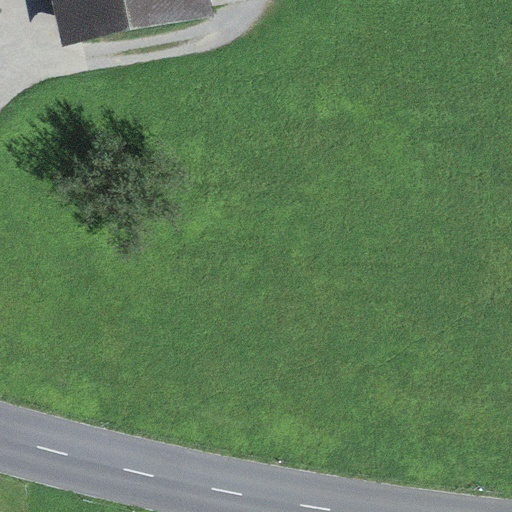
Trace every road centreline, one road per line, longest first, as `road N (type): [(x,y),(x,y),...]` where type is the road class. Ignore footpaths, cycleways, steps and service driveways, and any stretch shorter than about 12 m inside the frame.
road 1 (secondary): [(350,511),(112,467),(0,436)]
road 2 (track): [(260,0),(241,23),(120,52)]
road 3 (track): [(120,52),(0,61)]
